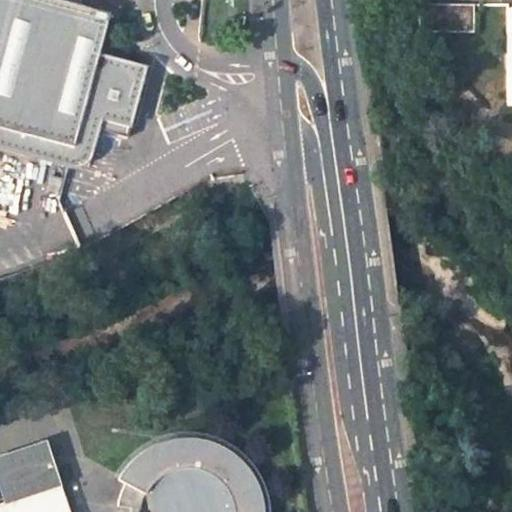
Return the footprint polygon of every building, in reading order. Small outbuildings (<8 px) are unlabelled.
[(0,0),(0,128),(71,147),(96,53),(103,24),(106,14),(79,6),(80,0),(0,0)] [(409,40),(463,38),(461,10),(410,12),(409,40)] [(511,11),(504,12),(502,108),(511,108),(511,11)] [(114,38),(114,28),(103,24),(96,53),(125,61),(128,52),(120,47),(117,43),(114,38)] [(128,128),(144,66),(125,61),(96,53),(71,147),(66,167),(67,167),(76,168),(81,167),(86,163),(90,156),(99,121),(128,128)] [(0,149),(66,167),(71,147),(0,128),(0,149)] [(124,511),(273,511),(273,507),(267,486),(260,473),(246,456),(234,446),(208,433),(186,429),(156,433),(159,442),(141,449),(127,459),(116,469),(107,483),(100,501),(99,511),(100,511),(118,511),(118,509),(124,511)] [(0,511),(66,511),(58,486),(0,505),(0,511)]
